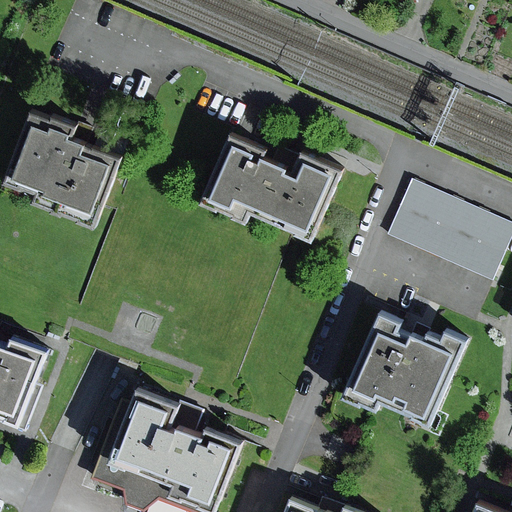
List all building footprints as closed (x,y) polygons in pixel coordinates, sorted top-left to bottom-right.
[(37,126),(19,125),(0,176),(0,182),(25,191),(21,202),(85,226),(112,154),(75,140),(79,129),(41,115),(37,126)] [(284,167),(222,139),(193,205),(236,224),(241,213),(304,241),(336,170),(291,150),(284,167)] [(511,246),(511,226),(412,185),(390,238),(497,283),(511,246)] [(434,340),(372,312),(334,399),(362,412),(371,401),(422,425),(458,343),(438,332),(434,340)] [(0,422),(10,427),(39,349),(0,334),(0,422)] [(168,400),(121,383),(94,459),(164,484),(159,497),(201,511),(226,442),(199,432),(195,442),(158,428),(168,400)] [(332,511),(328,511),(284,500),(278,511),(367,511),(343,503),(332,511)] [(495,511),(471,503),(468,511),(495,511)]
